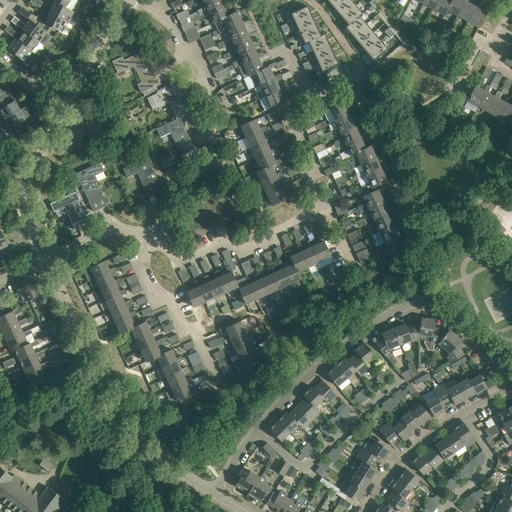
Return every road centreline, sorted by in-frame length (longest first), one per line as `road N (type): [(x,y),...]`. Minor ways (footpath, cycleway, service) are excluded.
road 1 (residential): [(511,381),(447,311),(410,303),(315,368),(256,431),(216,495)]
road 2 (tertiary): [(45,259),(123,429),(150,456),(216,495)]
road 3 (residential): [(129,0),(172,26),(193,61),(218,152),(181,185),(153,239)]
road 4 (tertiary): [(121,0),(23,182),(25,215),(45,259)]
road 5 (residential): [(317,203),(243,249),(226,242),(184,256),(153,239)]
road 6 (residential): [(219,384),(196,331),(183,328),(153,285),(144,265),(153,239)]
road 7 (residential): [(362,511),(406,454),(463,413)]
road 8 (residential): [(308,97),(288,107),(316,165),(310,182),(317,203)]
road 9 (residential): [(440,511),(491,458),(463,413)]
